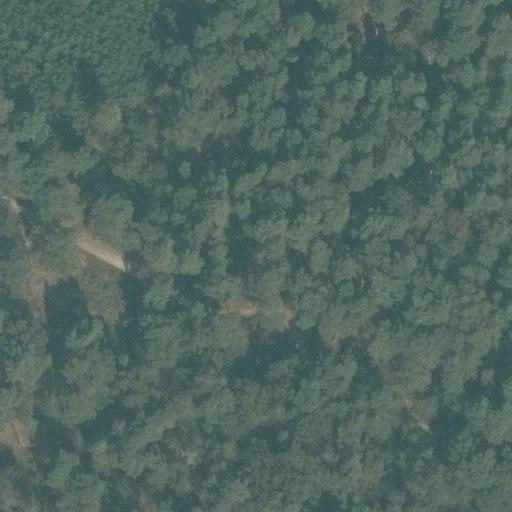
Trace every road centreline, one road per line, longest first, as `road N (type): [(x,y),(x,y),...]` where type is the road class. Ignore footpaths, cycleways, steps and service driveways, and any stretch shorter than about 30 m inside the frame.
road 1 (track): [(511,475),(0,210)]
road 2 (track): [(264,7),(162,295)]
road 3 (track): [(511,124),(247,0)]
